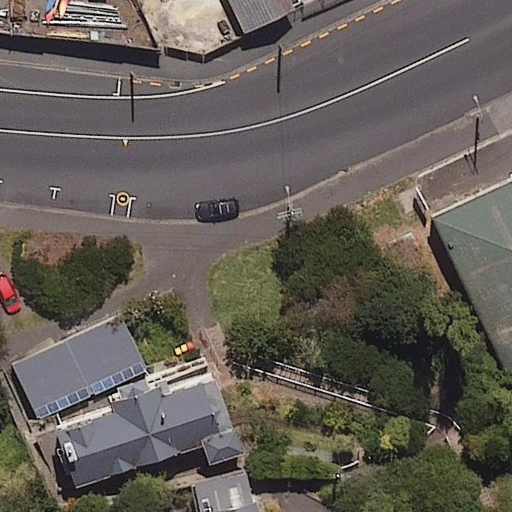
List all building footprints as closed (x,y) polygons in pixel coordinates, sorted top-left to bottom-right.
[(294,6),(290,0),(232,0),(248,30),(294,6)] [(511,173),(477,190),(511,264),(511,173)] [(147,369),(122,314),(14,362),(39,418),(147,369)] [(240,450),(212,369),(114,402),(116,408),(59,428),(78,484),(205,441),(212,460),(240,450)] [(261,511),(251,468),(200,479),(207,511),(261,511)]
